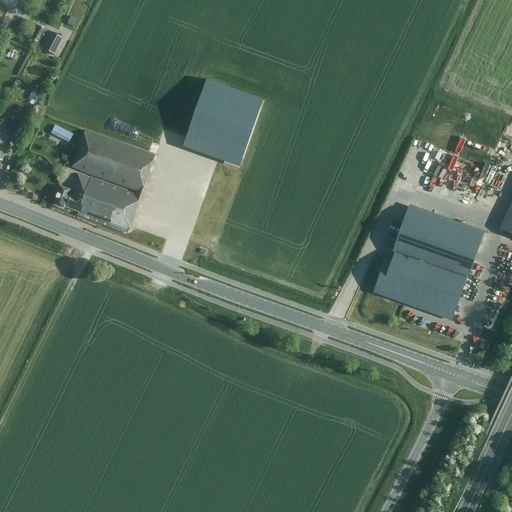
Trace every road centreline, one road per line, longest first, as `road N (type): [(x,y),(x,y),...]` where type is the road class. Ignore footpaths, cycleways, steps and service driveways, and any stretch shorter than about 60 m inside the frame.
road 1 (primary): [(455,375),(0,204)]
road 2 (track): [(95,241),(0,433)]
road 3 (trunk): [(455,375),(387,511)]
